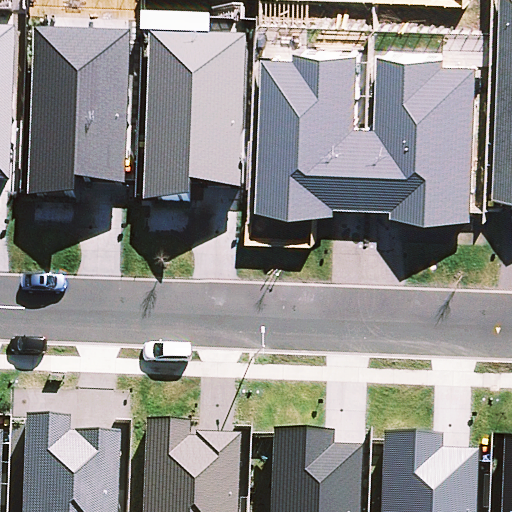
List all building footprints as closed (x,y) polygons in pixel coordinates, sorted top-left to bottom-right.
[(511,0),(504,0),(497,191),(511,191),(511,0)] [(0,188),(15,189),(18,35),(0,34),(0,188)] [(31,202),(126,207),(133,39),(38,35),(31,202)] [(198,208),(199,194),(244,196),(249,41),(151,38),(146,206),(198,208)] [(381,50),(378,120),(362,120),(365,51),(269,47),(262,201),(477,210),(483,54),(381,50)] [(69,417),(23,414),(16,511),(114,511),(119,432),(68,429),(69,417)] [(190,423),(145,420),(139,511),(233,511),(239,437),(190,434),(190,423)] [(357,511),(360,446),(330,445),(331,432),(271,429),(267,511),(357,511)] [(474,511),(477,450),(439,448),(440,435),(379,432),(375,511),(474,511)] [(511,511),(511,439),(499,438),(495,511),(511,511)]
